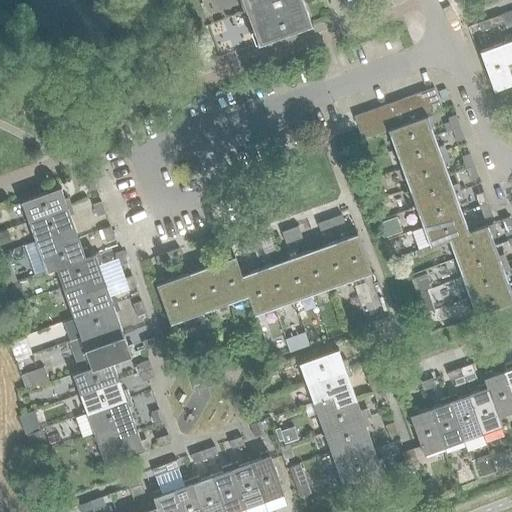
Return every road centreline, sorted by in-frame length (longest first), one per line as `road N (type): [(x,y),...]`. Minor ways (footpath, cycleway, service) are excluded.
road 1 (residential): [(212,136),(450,48)]
road 2 (residential): [(212,136),(215,190),(160,205),(152,152)]
road 3 (residential): [(450,48),(491,155),(511,163)]
